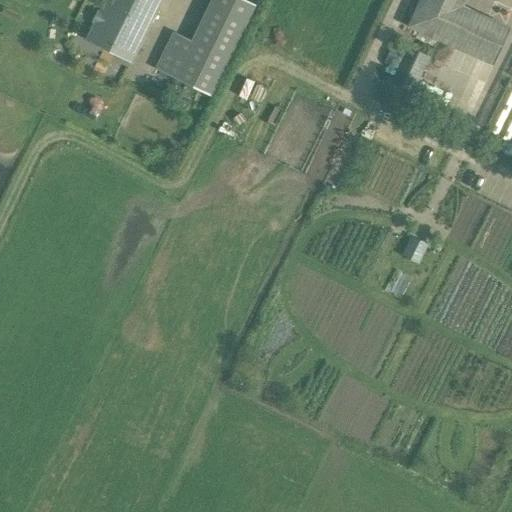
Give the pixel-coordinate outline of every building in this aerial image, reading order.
[(105,0),(88,35),(132,57),(159,0),(105,0)] [(457,50),(473,12),(460,6),(462,0),(419,0),(407,29),(457,50)] [(164,51),(155,69),(174,78),(211,96),(219,78),(229,59),(246,24),(207,6),(190,40),(181,59),(164,51)] [(473,12),(457,50),(493,66),(510,28),(473,12)] [(511,73),(484,130),(511,143),(511,73)] [(418,261),(427,242),(410,233),(401,252),(418,261)]
